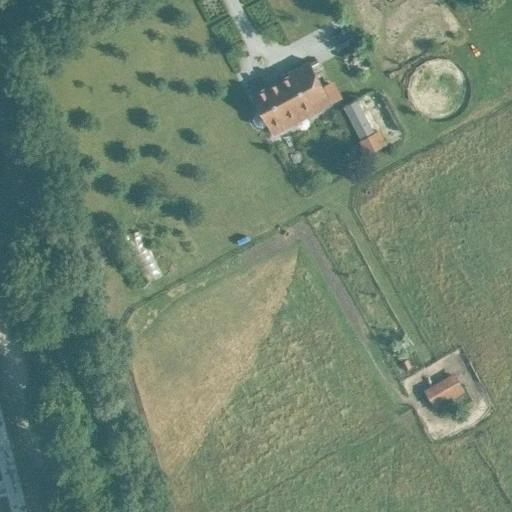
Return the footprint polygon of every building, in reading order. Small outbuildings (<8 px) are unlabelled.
[(310,62),(313,68),(320,65),(316,58),(310,62)] [(310,62),(309,60),(287,72),(288,75),(251,95),(260,110),(255,113),(253,119),(256,124),(261,126),(267,123),(272,134),(290,124),(285,115),(312,101),(316,110),(331,102),(313,68),(310,62)] [(344,105),(343,105),(361,138),(375,131),(357,98),(344,105)] [(143,238),(134,244),(144,259),(153,253),(143,238)] [(445,422),(465,414),(460,402),(471,398),(464,378),(432,390),(445,422)]
